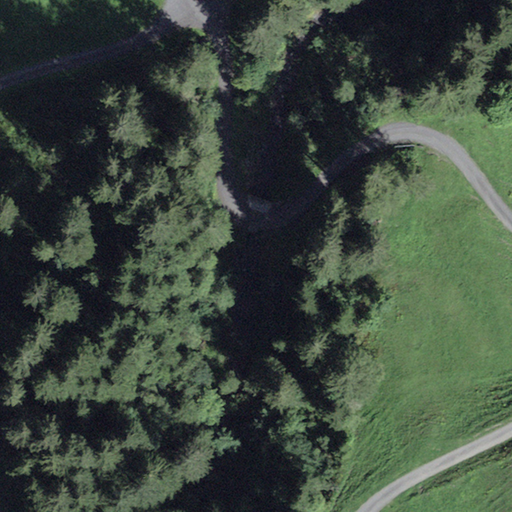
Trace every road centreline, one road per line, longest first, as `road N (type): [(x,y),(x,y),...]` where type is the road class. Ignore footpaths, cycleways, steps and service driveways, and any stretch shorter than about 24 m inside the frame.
road 1 (track): [(192,0),(217,45),(230,212),(271,220),(291,212),(343,150),(364,135),(404,126),(440,136),(511,222)]
road 2 (track): [(178,0),(165,31),(147,44),(0,89)]
road 3 (track): [(511,426),(363,511)]
